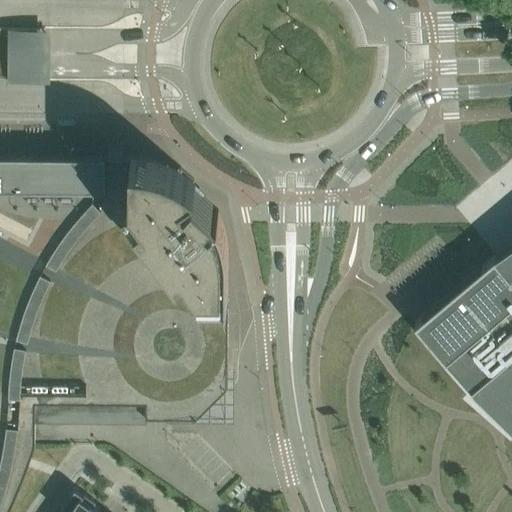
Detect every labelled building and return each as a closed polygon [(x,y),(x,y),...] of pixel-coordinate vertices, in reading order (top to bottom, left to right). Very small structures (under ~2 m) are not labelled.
[(48,30),(0,30),(0,82),(48,83),(48,68),(48,37),(48,30)] [(189,184),(193,181),(196,179),(191,175),(186,171),(181,168),(176,165),(170,162),(164,160),(158,158),(152,156),(146,155),(143,155),(134,154),(105,154),(105,153),(0,151),(0,511),(6,511),(8,511),(13,497),(25,470),(29,458),(34,443),(35,417),(62,418),(62,399),(145,400),(145,415),(196,415),(197,414),(196,413),(225,385),(226,386),(227,384),(228,252),(227,240),(227,236),(226,231),(225,227),(224,224),(218,208),(218,209),(210,214),(206,211),(213,204),(197,189),(191,197),(182,190),(189,184)] [(495,253),(414,321),(472,390),(484,380),(511,403),(511,265),(508,269),(495,253)] [(136,415),(135,428),(149,428),(150,416),(136,415)] [(74,485),(61,504),(68,509),(65,511),(106,511),(93,503),(96,500),(74,485)]
